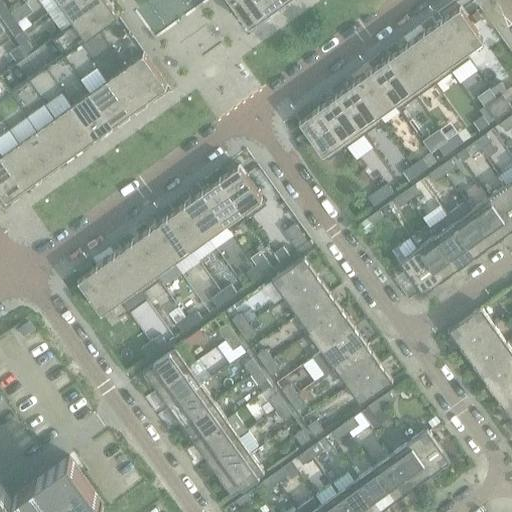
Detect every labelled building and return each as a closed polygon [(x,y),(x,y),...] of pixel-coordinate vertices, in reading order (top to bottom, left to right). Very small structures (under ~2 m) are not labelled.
[(87,12),(103,0),(64,0),(60,3),(73,22),(87,12)] [(85,40),(118,16),(106,0),(103,0),(87,12),(73,22),(85,40)] [(268,12),(258,0),(230,0),(249,26),(268,12)] [(285,0),(258,0),(268,12),(285,0)] [(12,11),(5,1),(0,5),(0,14),(2,18),(12,11)] [(483,39),(460,6),(441,19),(465,52),(483,39)] [(12,11),(2,18),(9,28),(19,21),(12,11)] [(441,19),(424,32),(451,71),(453,70),(448,64),(465,52),(441,19)] [(424,32),(406,44),(434,83),(451,71),(424,32)] [(35,48),(28,38),(21,44),(18,45),(25,55),(35,48)] [(406,44),(388,57),(416,96),(434,83),(406,44)] [(18,45),(16,47),(8,52),(15,62),(25,55),(18,45)] [(167,84),(144,52),(125,65),(148,98),(167,84)] [(388,57),(371,69),(399,109),(416,96),(388,57)] [(148,98),(125,65),(107,77),(131,110),(148,98)] [(371,69),(353,82),(381,121),(382,121),(377,114),(393,103),(398,110),(399,109),(371,69)] [(131,110),(107,77),(90,90),(113,123),(131,110)] [(500,81),(490,88),(497,97),(506,90),(500,81)] [(353,82),(336,95),(363,134),(381,121),(353,82)] [(497,97),(490,88),(481,95),(487,104),(497,97)] [(113,123),(90,90),(72,102),(96,135),(113,123)] [(511,107),(502,94),(486,105),(495,118),(511,107)] [(336,95),(318,107),(346,146),(363,134),(336,95)] [(96,135),(72,102),(55,115),(78,148),(96,135)] [(318,107),(300,120),(328,159),(346,146),(318,107)] [(489,123),(482,114),(473,121),(479,130),(489,123)] [(78,148),(55,115),(37,128),(61,160),(78,148)] [(511,126),(511,118),(510,115),(499,123),(505,131),(511,126)] [(61,160),(37,128),(19,140),(43,173),(61,160)] [(457,133),(448,139),(454,148),(464,141),(457,133)] [(491,141),(485,133),(474,140),(480,149),(491,141)] [(454,148),(448,139),(438,146),(444,155),(454,148)] [(43,173),(19,140),(2,153),(25,185),(43,173)] [(480,149),(474,140),(464,148),(470,156),(480,149)] [(25,185),(2,153),(0,153),(0,189),(7,199),(25,185)] [(422,158),(412,165),(418,174),(428,167),(422,158)] [(455,167),(449,158),(439,166),(445,174),(455,167)] [(262,197),(238,164),(220,177),(243,210),(262,197)] [(418,174),(412,165),(403,172),(409,180),(418,174)] [(445,174),(439,166),(429,173),(435,181),(445,174)] [(243,210),(220,177),(202,190),(226,223),(243,210)] [(387,183),(377,190),(383,199),(393,192),(387,183)] [(420,192),(414,183),(404,191),(410,199),(420,192)] [(511,229),(511,192),(506,184),(488,197),(511,230),(511,229)] [(226,223),(202,190),(185,202),(208,235),(226,223)] [(383,199),(377,190),(367,197),(374,206),(383,199)] [(410,199),(404,191),(393,198),(399,207),(410,199)] [(511,230),(488,197),(470,210),(494,242),(511,230)] [(208,235),(185,202),(167,215),(190,248),(208,235)] [(384,217),(378,209),(368,216),(374,225),(384,217)] [(494,242),(470,210),(453,222),(476,255),(494,242)] [(190,248),(167,215),(149,228),(173,260),(190,248)] [(476,255),(453,222),(447,215),(429,227),(435,235),(458,268),(476,255)] [(375,227),(368,217),(358,224),(365,234),(375,227)] [(173,260),(149,228),(132,240),(155,273),(173,260)] [(458,268),(435,235),(417,248),(440,281),(458,268)] [(155,273),(132,240),(114,253),(138,285),(155,273)] [(274,253),(279,261),(289,254),(283,246),(274,253)] [(440,281),(417,248),(399,261),(422,293),(423,293),(440,281)] [(138,285),(114,253),(97,265),(120,298),(138,285)] [(284,296),(316,273),(304,255),(271,278),(284,296)] [(271,267),(266,259),(256,266),(262,273),(271,267)] [(120,298),(97,265),(78,278),(102,311),(120,298)] [(262,273),(256,266),(247,272),(252,280),(262,273)] [(297,314),(329,291),(316,273),(284,296),(297,314)] [(236,292),(231,284),(221,291),(227,299),(236,292)] [(227,299),(221,291),(212,298),(217,305),(227,299)] [(309,332),(342,308),(329,291),(297,314),(309,332)] [(460,345),(492,322),(480,306),(448,329),(460,345)] [(322,349),(355,326),(342,308),(309,332),(322,349)] [(192,324),(201,317),(196,309),(186,316),(192,324)] [(247,323),(240,313),(231,319),(239,329),(247,323)] [(36,323),(29,314),(17,322),(24,332),(36,323)] [(192,324),(186,316),(176,323),(182,331),(192,324)] [(234,332),(227,322),(218,328),(226,338),(234,332)] [(472,363),(505,340),(492,322),(460,345),(472,363)] [(255,333),(247,323),(239,329),(246,339),(255,333)] [(335,367),(367,344),(355,326),(322,349),(335,367)] [(241,343),(234,332),(226,338),(233,349),(241,343)] [(166,342),(160,334),(151,341),(156,349),(166,342)] [(485,381),(511,361),(511,349),(505,340),(472,363),(485,381)] [(156,349),(151,341),(141,348),(147,356),(156,349)] [(347,385),(380,362),(367,344),(335,367),(347,385)] [(156,387),(188,364),(176,346),(143,370),(156,387)] [(272,358),(265,348),(257,354),(264,364),(272,358)] [(259,368),(252,357),(243,363),(251,374),(259,368)] [(280,368),(272,358),(264,364),(271,374),(280,368)] [(498,399),(511,388),(511,361),(485,381),(498,399)] [(360,403),(393,380),(380,362),(347,385),(360,403)] [(168,405),(201,382),(188,364),(156,387),(168,405)] [(266,378),(259,368),(251,374),(258,384),(266,378)] [(181,423),(214,400),(201,382),(168,405),(181,423)] [(298,393),(290,383),(282,389),(289,399),(298,393)] [(510,417),(511,415),(511,388),(498,399),(510,417)] [(394,399),(388,390),(378,398),(384,406),(394,399)] [(284,403),(277,393),(268,398),(276,409),(284,403)] [(305,404),(298,394),(298,393),(289,399),(296,410),(305,404)] [(384,406),(378,398),(368,405),(373,413),(384,406)] [(194,441),(226,418),(214,400),(181,423),(194,441)] [(292,413),(284,403),(276,409),(283,419),(292,413)] [(207,459),(239,435),(247,430),(235,412),(227,418),(226,418),(194,441),(207,459)] [(359,424),(353,415),(343,423),(349,431),(359,424)] [(323,429),(316,419),(307,425),(315,435),(323,429)] [(349,431),(343,423),(332,430),(338,438),(349,431)] [(310,439),(302,428),(294,434),(301,445),(310,439)] [(450,460),(429,430),(427,428),(409,440),(432,473),(450,460)] [(219,477),(252,453),(250,451),(258,446),(248,431),(240,437),(239,435),(207,459),(219,477)] [(432,473),(409,440),(391,453),(414,486),(432,473)] [(323,449),(318,441),(307,448),(313,456),(323,449)] [(313,456),(307,448),(297,455),(303,464),(313,456)] [(232,494),(265,471),(252,453),(219,477),(232,494)] [(414,486),(391,453),(373,466),(397,498),(414,486)] [(0,511),(90,511),(103,503),(69,455),(9,497),(0,484),(0,511)] [(288,474),(282,466),(272,473),(278,482),(288,474)] [(397,498),(373,466),(356,478),(379,511),(397,498)] [(377,511),(379,511),(356,478),(353,480),(348,472),(334,482),(339,490),(338,491),(352,511),(377,511)] [(278,482),(272,473),(262,481),(268,489),(278,482)] [(352,511),(338,491),(336,493),(330,485),(316,495),(321,503),(320,504),(325,511),(352,511)] [(252,500),(246,492),(236,499),(242,507),(252,500)] [(325,511),(320,504),(314,496),(297,509),(298,511),(325,511)]
